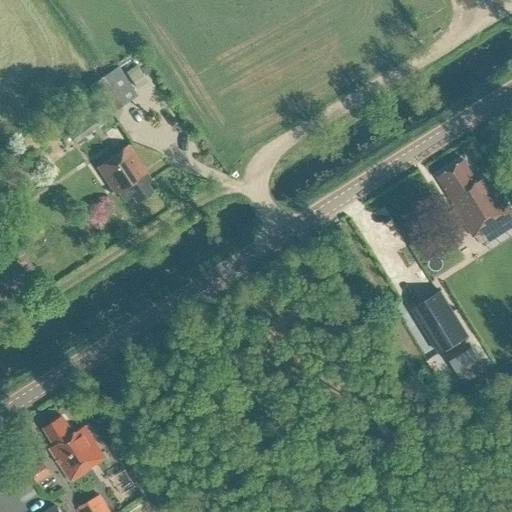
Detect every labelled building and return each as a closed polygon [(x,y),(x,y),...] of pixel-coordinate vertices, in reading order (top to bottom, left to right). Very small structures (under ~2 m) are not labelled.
[(137,95),(118,66),(88,85),(101,106),(68,131),(77,143),(83,138),(82,135),(100,122),(99,121),(105,116),(105,115),(137,95)] [(96,166),(113,190),(116,188),(125,201),(133,196),(136,201),(151,191),(146,184),(150,181),(126,145),(96,166)] [(437,176),(450,196),(455,203),(453,204),(474,236),(511,211),(511,208),(488,172),(477,179),(464,160),(437,176)] [(0,221),(0,222),(7,236),(28,225),(21,211),(0,221)] [(439,353),(469,335),(441,289),(411,308),(439,353)] [(465,344),(449,354),(455,364),(471,354),(465,344)] [(71,480),(105,458),(84,426),(73,433),(62,416),(44,428),(55,445),(51,448),(71,480)] [(50,473),(42,460),(29,468),(37,481),(50,473)] [(110,511),(100,495),(79,507),(81,511),(110,511)] [(67,511),(60,500),(41,511),(67,511)]
